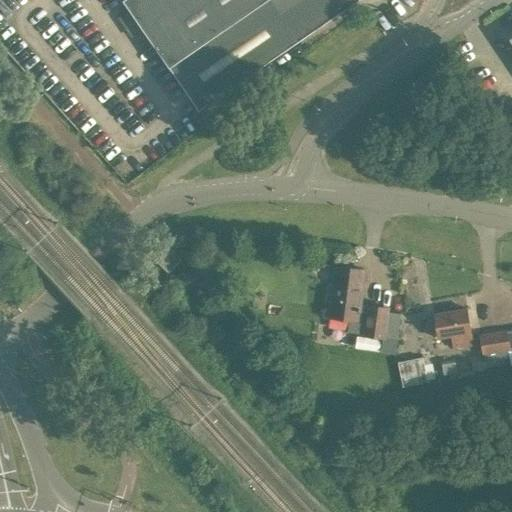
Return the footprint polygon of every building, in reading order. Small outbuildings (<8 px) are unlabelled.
[(358,0),(122,0),(169,67),(199,110),(358,0)] [(435,71),(430,74),(416,84),(424,96),(443,83),(435,71)] [(168,271),(180,259),(167,247),(155,259),(168,271)] [(384,339),(384,338),(397,340),(401,314),(387,312),(388,307),(366,304),(366,306),(359,305),(364,270),(334,265),(332,284),(330,299),(327,317),(348,320),(347,332),(362,334),(362,336),(384,339)] [(466,308),(432,314),(436,338),(449,336),(452,348),(473,344),(466,308)] [(511,367),(511,365),(506,329),(478,334),(482,355),(469,357),(471,374),(486,372),(511,367)] [(403,387),(427,382),(423,357),(398,362),(403,387)]
